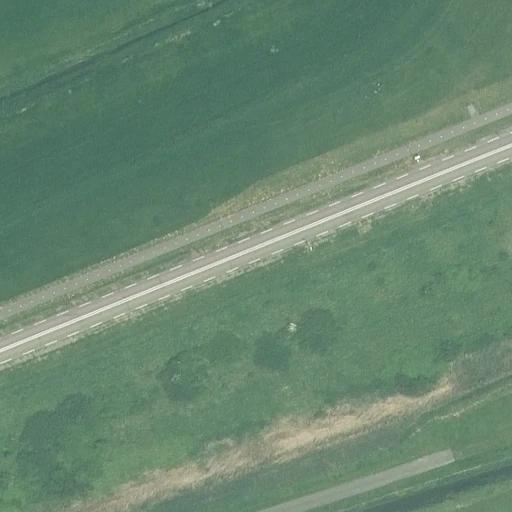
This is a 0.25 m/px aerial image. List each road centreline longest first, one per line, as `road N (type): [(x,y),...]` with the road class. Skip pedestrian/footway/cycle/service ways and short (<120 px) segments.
road 1 (secondary): [(0,350),(511,144)]
road 2 (unclassified): [(287,511),(457,455)]
